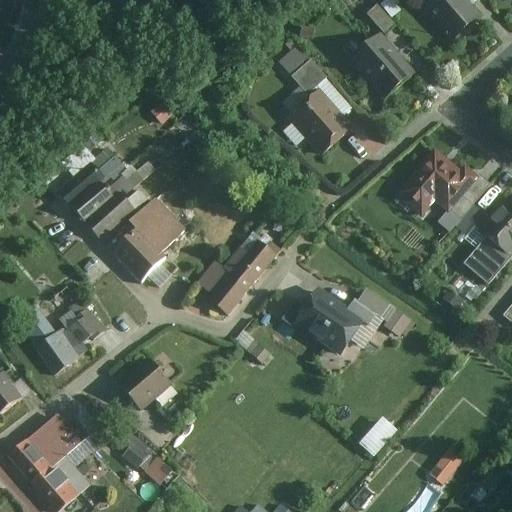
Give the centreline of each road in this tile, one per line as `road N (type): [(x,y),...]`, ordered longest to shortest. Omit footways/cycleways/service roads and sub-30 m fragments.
road 1 (residential): [(0,457),(165,307)]
road 2 (residential): [(165,307),(198,325),(237,326),(311,245)]
road 3 (residential): [(46,191),(165,307)]
road 4 (residential): [(511,154),(485,134),(471,105),(511,54)]
